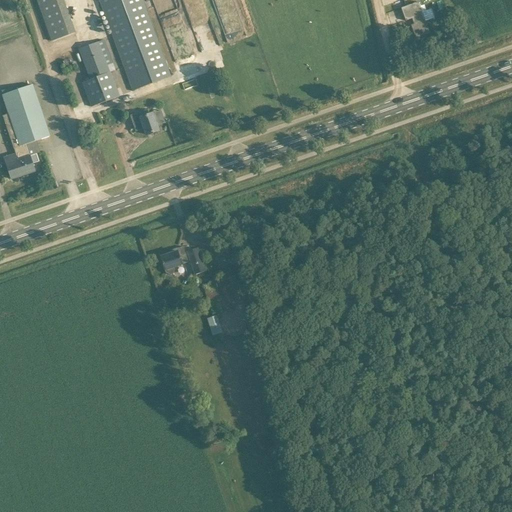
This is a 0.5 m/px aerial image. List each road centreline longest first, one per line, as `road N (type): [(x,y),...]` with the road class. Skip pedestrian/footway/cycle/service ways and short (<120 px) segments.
road 1 (primary): [(0,243),(511,65)]
road 2 (track): [(26,0),(100,208)]
